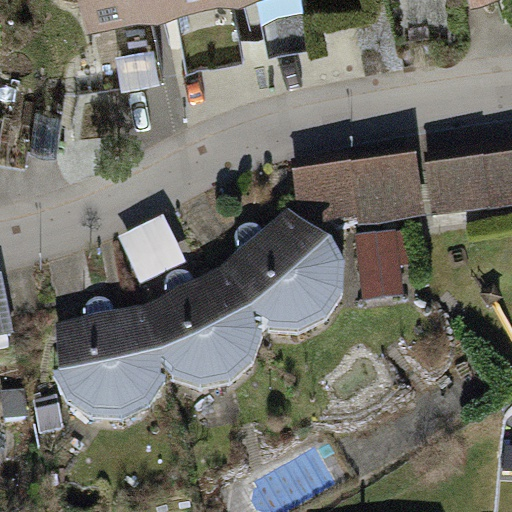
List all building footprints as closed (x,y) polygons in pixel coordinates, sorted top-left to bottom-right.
[(66,0),(72,26),(198,0),(66,0)] [(511,144),(423,154),(430,226),(511,217),(511,144)] [(297,238),(430,226),(423,154),(422,150),(290,162),(297,238)] [(173,220),(130,240),(150,285),(194,266),(173,220)] [(129,327),(36,341),(43,398),(72,432),(101,438),(133,428),(147,392),(164,406),(202,409),(236,386),(250,352),(273,358),(296,349),(322,331),(332,291),(313,254),(275,225),(203,288),(129,327)]
